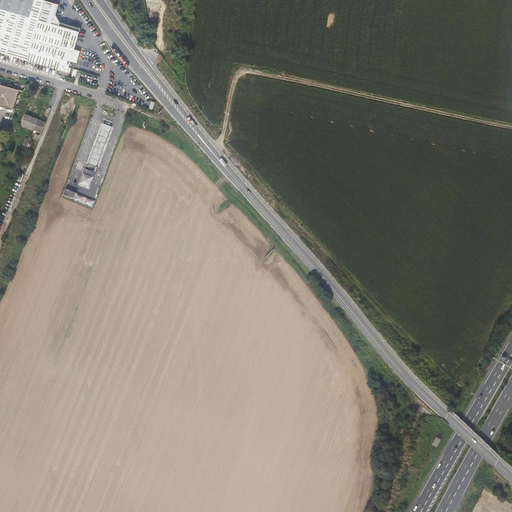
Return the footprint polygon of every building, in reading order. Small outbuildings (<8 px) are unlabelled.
[(1,0),(0,6),(0,52),(62,71),(68,72),(80,28),(60,22),(56,15),(59,4),(43,0),(1,0)] [(254,56),(256,47),(247,45),(245,45),(244,55),(254,56)] [(280,50),(265,48),(263,59),(278,61),(280,50)] [(15,107),(17,102),(21,90),(0,83),(0,103),(15,108),(15,107)] [(21,106),(22,104),(25,91),(21,90),(17,102),(15,107),(18,108),(21,106)] [(65,103),(62,112),(71,115),(74,106),(65,103)] [(26,115),(22,124),(30,127),(33,128),(35,128),(34,130),(42,133),(46,123),(26,115)] [(62,138),(66,129),(61,127),(58,137),(62,138)] [(39,140),(41,134),(34,132),(31,137),(39,140)] [(99,133),(95,144),(102,147),(106,136),(99,133)] [(22,146),(27,148),(31,138),(26,136),(22,146)] [(102,147),(95,144),(93,150),(100,152),(102,147)] [(94,169),(100,152),(93,150),(87,166),(94,169)] [(43,170),(40,178),(46,180),(49,172),(43,170)] [(93,178),(82,174),(78,187),(89,191),(93,178)] [(72,202),(74,196),(64,193),(61,199),(72,202)] [(93,203),(75,197),(73,203),(90,209),(93,203)]
